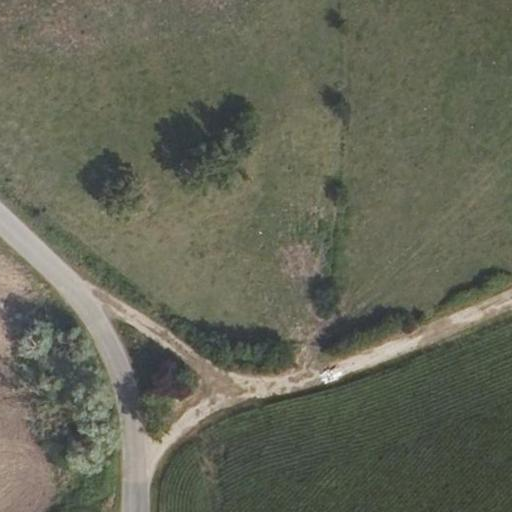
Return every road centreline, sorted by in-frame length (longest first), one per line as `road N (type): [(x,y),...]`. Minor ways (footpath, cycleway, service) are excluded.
road 1 (track): [(232,391),(349,366),(511,298)]
road 2 (unclassified): [(136,511),(134,432),(121,368),(64,279)]
road 3 (track): [(232,391),(172,340),(64,279)]
road 4 (track): [(137,482),(168,437),(232,391)]
